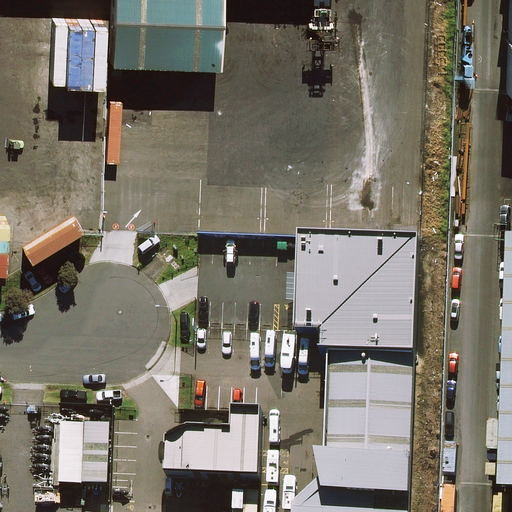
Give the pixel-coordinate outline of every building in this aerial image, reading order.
[(214,63),(216,0),(109,0),(107,59),(214,63)] [(511,0),(504,0),(502,91),(511,91),(511,0)] [(329,357),(414,360),(418,245),(299,240),(296,331),(296,334),(321,335),(320,357),(329,357)] [(408,511),(414,360),(329,357),(324,481),(293,510),(292,511),(408,511)] [(261,415),(232,414),(231,434),(190,432),(166,445),(165,479),(259,482),(261,415)] [(59,486),(109,488),(111,428),(62,426),(59,486)] [(257,511),(258,494),(234,493),(233,511),(257,511)]
